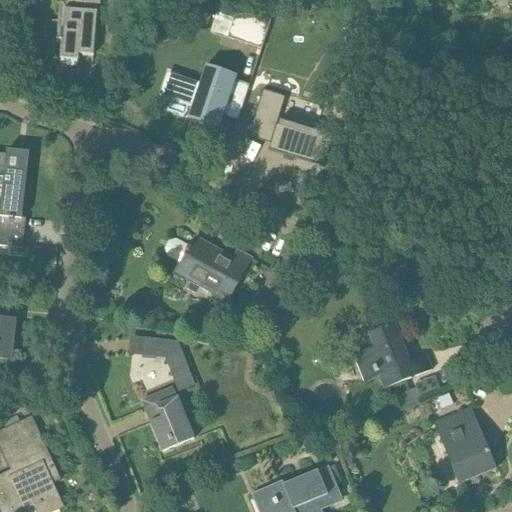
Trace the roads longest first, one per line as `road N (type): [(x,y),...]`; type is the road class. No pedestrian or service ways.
road 1 (residential): [(125,511),(65,334),(87,131)]
road 2 (residential): [(330,244),(177,166),(87,131)]
road 3 (residential): [(330,244),(409,0)]
road 4 (residential): [(509,319),(330,244)]
